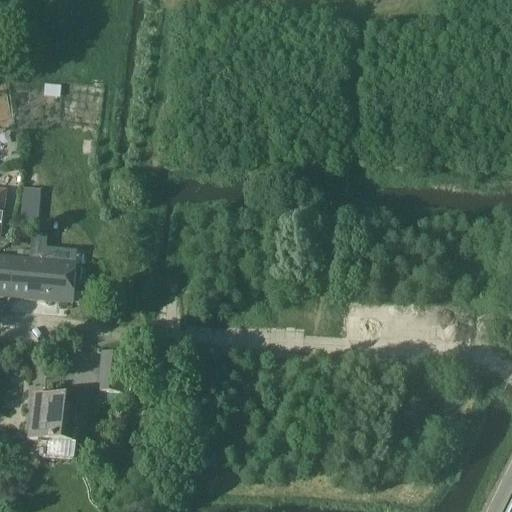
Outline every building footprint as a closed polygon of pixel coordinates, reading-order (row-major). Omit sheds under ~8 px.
[(46,88),(45,97),(58,98),(59,89),(46,88)] [(83,141),(82,154),(91,155),(92,141),(83,141)] [(23,191),(21,222),(38,224),(41,192),(23,191)] [(0,298),(8,299),(12,259),(1,258),(0,258),(0,298)] [(12,259),(8,299),(71,305),(75,266),(12,259)] [(102,354),(97,393),(123,396),(128,357),(102,354)] [(71,446),(73,432),(77,433),(79,420),(74,420),(76,403),(45,399),(34,398),(29,442),(71,446)] [(14,493),(0,492),(0,508),(13,509),(14,493)]
